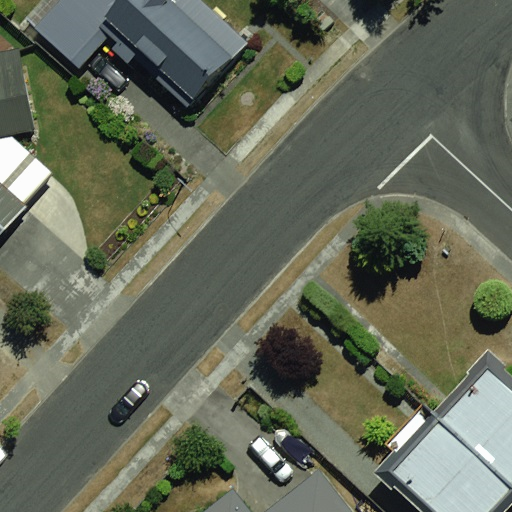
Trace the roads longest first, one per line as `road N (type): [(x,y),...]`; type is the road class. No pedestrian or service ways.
road 1 (residential): [(4,511),(389,96)]
road 2 (residential): [(389,96),(511,212)]
road 3 (residential): [(389,96),(505,0)]
